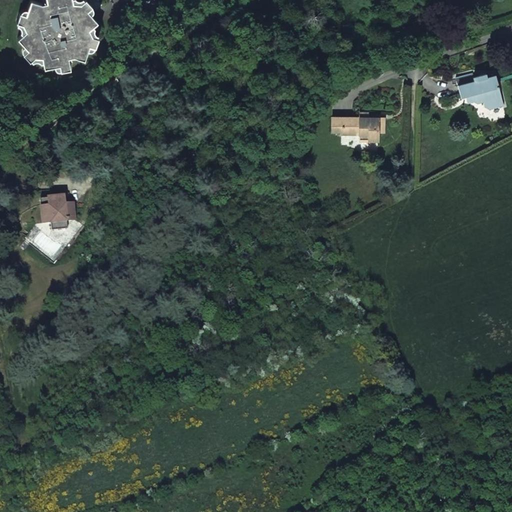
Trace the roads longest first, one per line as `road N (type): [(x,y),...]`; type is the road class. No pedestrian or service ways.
road 1 (track): [(436,511),(419,463),(446,441),(382,315),(385,253),(407,195),(413,67)]
road 2 (residential): [(273,0),(128,69),(0,161)]
road 3 (residential): [(0,185),(106,175),(113,183),(97,214),(64,237)]
